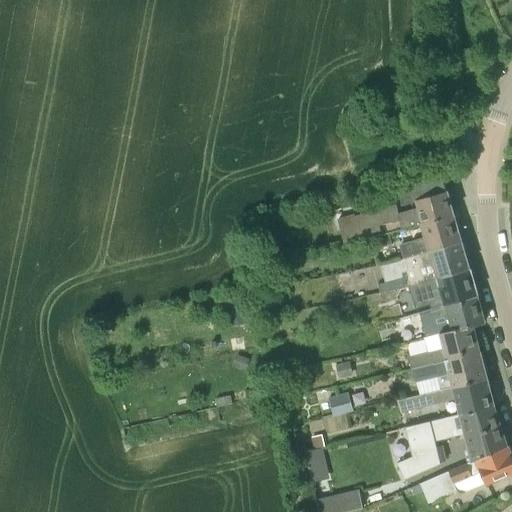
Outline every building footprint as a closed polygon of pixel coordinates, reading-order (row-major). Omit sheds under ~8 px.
[(453,215),(443,182),(443,179),(423,185),(399,192),(402,206),(415,202),(418,208),(399,213),(397,203),(355,216),(355,214),(338,219),(344,244),(369,238),(369,234),(381,230),(381,225),(400,220),(403,230),(423,224),(453,215)] [(405,259),(461,242),(453,215),(423,224),(427,237),(400,245),(405,259)] [(376,238),(378,247),(392,243),(389,234),(376,238)] [(437,278),(469,269),(461,242),(405,259),(401,261),(385,264),(379,266),(384,283),(378,285),(380,293),(411,286),(437,279),(437,278)] [(445,305),(477,295),(469,269),(437,278),(437,279),(411,286),(418,308),(431,304),(432,309),(445,305)] [(230,314),(245,310),(241,293),(226,297),(230,314)] [(292,295),(283,297),(286,309),(295,307),(292,295)] [(473,326),(485,322),(477,295),(445,305),(432,309),(401,318),(405,334),(435,325),(437,335),(473,325),(473,326)] [(479,351),(473,326),(473,325),(437,335),(425,339),(428,352),(410,357),(413,369),(479,351)] [(439,391),(452,387),(487,378),(479,351),(413,369),(417,384),(435,379),(439,391)] [(232,366),(246,371),(249,359),(236,355),(232,366)] [(337,381),(354,375),(347,357),(331,362),(337,381)] [(460,415),(494,405),(487,378),(452,387),(439,391),(399,402),(401,413),(456,399),(460,415)] [(346,393),(328,399),(334,419),(347,414),(343,405),(349,403),(346,393)] [(219,407),(234,403),(232,395),(217,399),(219,407)] [(500,425),(494,405),(460,415),(405,427),(412,456),(397,463),(404,480),(441,464),(441,463),(446,461),(442,446),(437,448),(435,441),(464,433),(465,437),(500,425)] [(471,462),(507,445),(500,425),(465,437),(471,462)] [(323,435),(313,438),(315,449),(326,447),(323,435)] [(458,491),(468,492),(511,472),(511,457),(507,445),(471,462),(420,484),(423,491),(429,504),(458,491)] [(305,452),(309,469),(322,466),(318,449),(305,452)] [(423,491),(420,484),(412,488),(415,495),(423,491)] [(318,511),(354,511),(358,511),(363,509),(358,490),(316,500),(318,511)]
